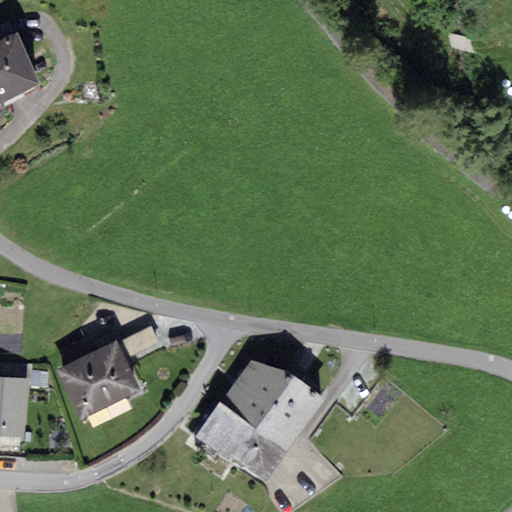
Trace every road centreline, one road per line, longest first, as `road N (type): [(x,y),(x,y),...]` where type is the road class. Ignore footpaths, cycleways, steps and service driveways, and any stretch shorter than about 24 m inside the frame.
road 1 (residential): [(221,320),(194,385),(138,445),(64,478),(0,477)]
road 2 (residential): [(221,320),(511,365)]
road 3 (residential): [(0,243),(79,284),(221,320)]
